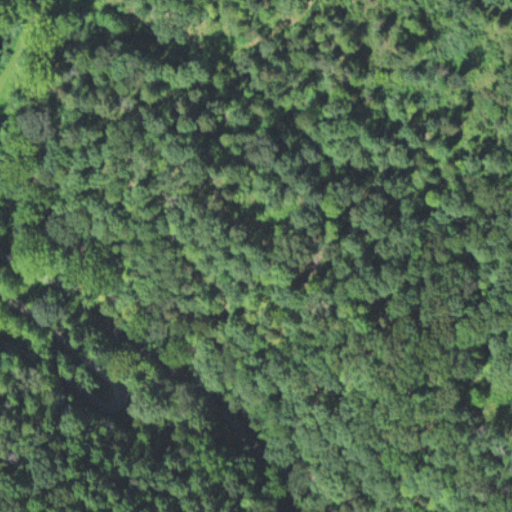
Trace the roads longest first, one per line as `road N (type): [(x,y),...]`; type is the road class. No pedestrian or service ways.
road 1 (residential): [(330,511),(195,388),(0,252)]
road 2 (residential): [(0,292),(112,382),(118,397),(109,406),(0,347)]
